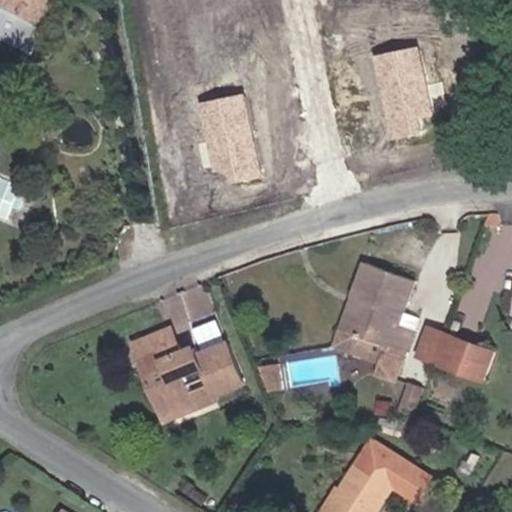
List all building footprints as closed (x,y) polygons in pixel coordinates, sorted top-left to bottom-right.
[(0,0),(0,27),(39,47),(50,25),(46,23),(57,0),(0,0)] [(403,52),(373,57),(390,141),(419,135),(416,118),(430,115),(417,49),(403,52)] [(258,176),(242,96),(213,102),(200,104),(213,168),(226,166),(229,182),(258,176)] [(406,312),(417,280),(368,262),(355,297),(363,300),(352,331),(344,328),(338,345),(384,362),(379,374),(397,380),(415,331),(401,327),(406,312)] [(352,331),(363,300),(355,297),(344,328),(352,331)] [(415,331),(420,317),(406,312),(401,327),(415,331)] [(203,354),(226,345),(217,322),(193,331),(203,354)] [(435,361),(446,333),(430,327),(419,355),(435,361)] [(180,344),(174,328),(168,331),(174,346),(180,344)] [(245,384),(229,344),(226,345),(203,354),(201,355),(187,360),(184,353),(180,344),(174,346),(168,331),(137,343),(168,422),(201,409),(194,391),(213,384),(218,395),(245,384)] [(435,361),(463,372),(474,344),(446,333),(435,361)] [(463,372),(485,379),(495,351),(474,344),(463,372)] [(201,355),(198,348),(184,353),(187,360),(201,355)] [(285,389),(281,365),(262,367),(271,391),(285,389)] [(414,415),(426,388),(411,382),(400,410),(414,415)] [(218,395),(213,384),(194,391),(201,409),(220,402),(218,395)] [(393,416),(394,402),(379,400),(377,414),(393,416)] [(402,438),(408,422),(402,419),(392,418),(387,432),(402,438)] [(417,444),(425,424),(410,419),(408,422),(402,438),(417,444)] [(419,500),(434,477),(376,439),(329,511),(376,511),(394,484),(419,500)]
